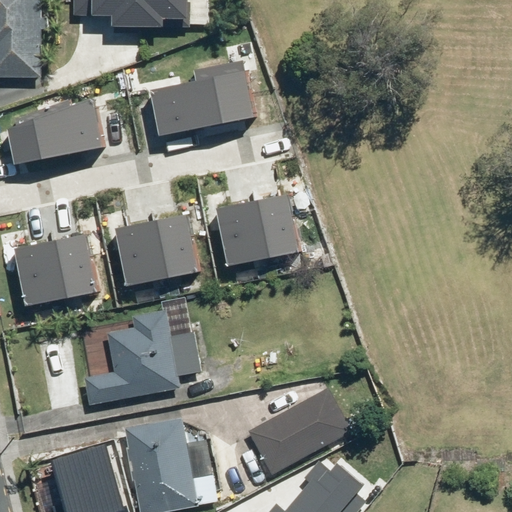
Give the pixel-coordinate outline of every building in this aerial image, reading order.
[(39,0),(0,0),(0,79),(40,79),(40,31),(47,31),(47,19),(40,19),(39,0)] [(71,0),(71,17),(108,18),(108,30),(159,30),(159,21),(183,21),(183,0),(71,0)] [(155,84),(165,131),(258,112),(248,65),(155,84)] [(13,124),(21,158),(110,141),(99,92),(13,124)] [(234,262),(307,246),(295,189),(222,204),(234,262)] [(133,281),(206,266),(193,208),(121,223),(133,281)] [(32,300),(104,285),(92,228),(20,243),(32,300)] [(83,379),(88,406),(179,390),(176,377),(200,373),(193,332),(190,333),(184,298),(159,303),(160,312),(130,318),(132,329),(105,334),(112,373),(83,379)] [(326,389),(247,432),(271,476),(350,433),(326,389)] [(181,418),(121,429),(137,511),(173,511),(217,504),(211,477),(193,481),(181,418)] [(129,511),(110,441),(56,456),(67,498),(58,501),(60,511),(129,511)] [(358,511),(365,503),(356,495),(364,486),(337,464),(330,472),(324,467),(287,511),(279,504),(272,511),(358,511)]
